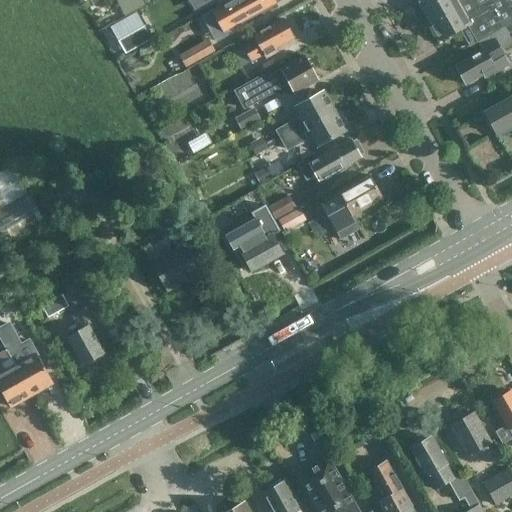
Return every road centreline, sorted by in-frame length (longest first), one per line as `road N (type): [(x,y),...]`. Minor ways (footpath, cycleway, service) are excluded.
road 1 (residential): [(470,229),(339,0)]
road 2 (tertiary): [(143,418),(364,298)]
road 3 (tertiary): [(0,498),(143,418)]
road 4 (residential): [(181,488),(315,426)]
road 5 (tertiary): [(364,298),(425,280),(481,249)]
road 6 (tertiary): [(470,229),(364,298)]
